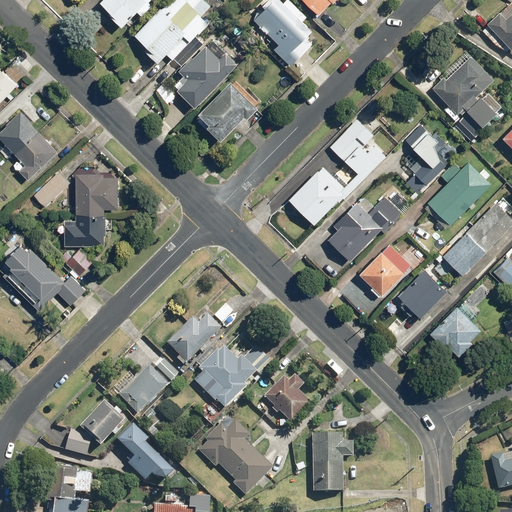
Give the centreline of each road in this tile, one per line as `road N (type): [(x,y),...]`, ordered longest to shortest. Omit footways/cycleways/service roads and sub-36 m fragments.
road 1 (residential): [(213,214),(32,394),(0,451)]
road 2 (residential): [(213,214),(428,424)]
road 3 (residential): [(424,0),(213,214)]
road 4 (residential): [(0,3),(213,214)]
